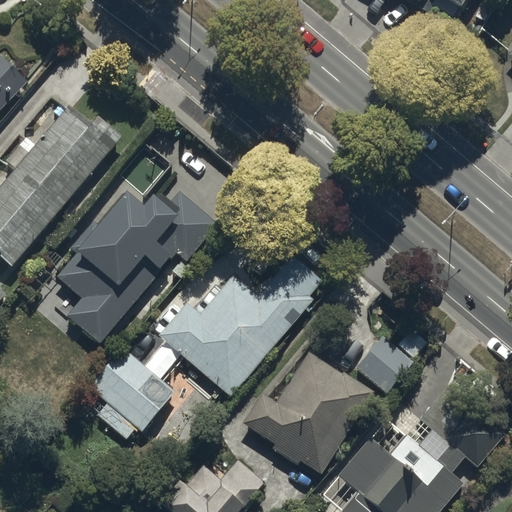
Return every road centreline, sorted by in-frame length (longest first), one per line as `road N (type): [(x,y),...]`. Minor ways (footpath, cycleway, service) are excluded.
road 1 (primary): [(511,315),(141,0)]
road 2 (primary): [(238,0),(511,230)]
